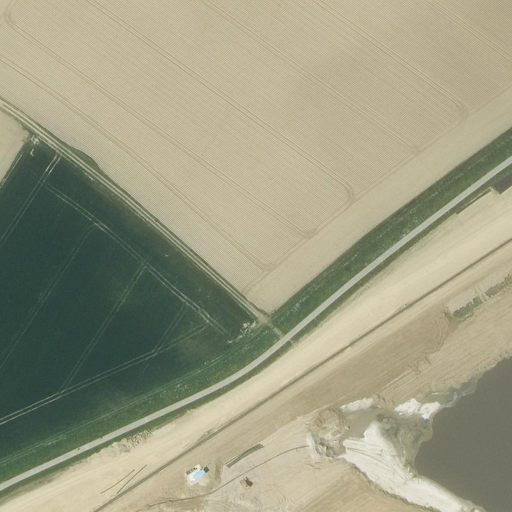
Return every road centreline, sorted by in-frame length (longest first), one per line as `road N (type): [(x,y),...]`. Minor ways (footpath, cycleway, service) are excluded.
road 1 (track): [(0,107),(267,325)]
road 2 (track): [(267,325),(511,132)]
